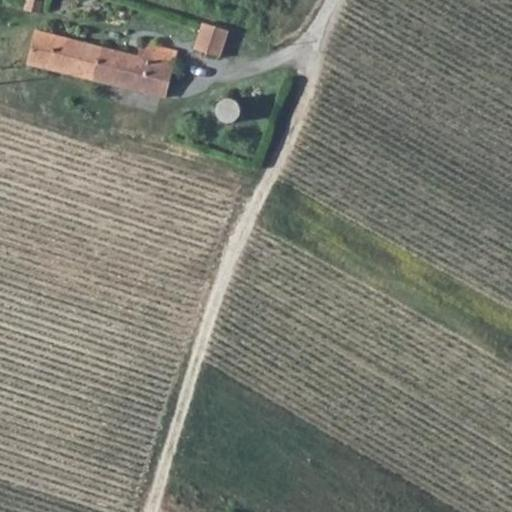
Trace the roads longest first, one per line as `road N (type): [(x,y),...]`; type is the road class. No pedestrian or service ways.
road 1 (track): [(155,511),(225,283),(276,173)]
road 2 (unclassified): [(320,44),(276,173)]
